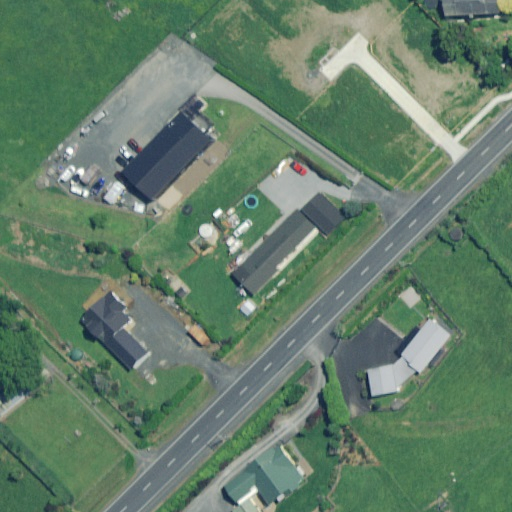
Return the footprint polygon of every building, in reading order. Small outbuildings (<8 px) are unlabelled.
[(502,0),(451,0),(451,15),(503,14),(502,0)] [(416,34),(392,7),(379,19),(403,46),(416,34)] [(415,97),(392,73),(382,83),(377,78),(368,87),(373,91),(356,108),(380,132),(415,97)] [(468,112),(454,98),(444,108),(458,122),(468,112)] [(215,142),(186,112),(125,171),(154,201),(215,142)] [(438,156),(431,141),(421,145),(428,161),(438,156)] [(320,227),(301,208),(236,275),(255,293),(320,227)] [(131,307),(116,292),(86,320),(110,346),(135,322),(126,312),(131,307)] [(397,366),(396,364),(375,368),(381,396),(403,392),(402,388),(403,388),(409,382),(422,373),(425,370),(428,372),(457,333),(435,317),(406,356),(409,358),(405,361),(398,366),(397,366)] [(10,410),(0,396),(0,411),(3,416),(10,410)] [(311,480),(285,445),(229,487),(240,502),(261,486),(276,506),(311,480)] [(320,464),(321,465),(322,465),(323,465),(325,464),(326,464),(327,463),(328,462),(329,461),(330,460),(331,458),(331,457),(331,455),(331,454),(330,452),(329,451),(329,450),(327,449),(326,448),(325,448),(323,447),(322,447),(320,448),(319,448),(317,449),(316,450),(315,451),(314,452),(314,454),(314,455),(314,457),(314,458),(314,460),(315,461),(316,462),(317,463),(319,464),(320,464)] [(264,511),(254,498),(237,511),(238,511),(264,511)]
